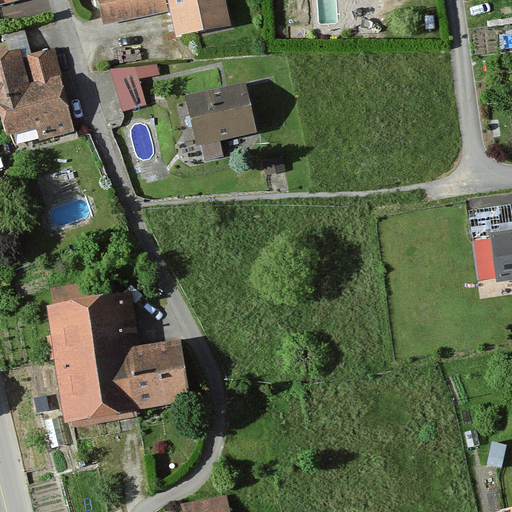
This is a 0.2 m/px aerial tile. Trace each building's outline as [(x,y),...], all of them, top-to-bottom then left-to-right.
[(224,31),(217,0),(92,0),(98,30),(163,17),(168,42),(224,31)] [(22,61),(31,58),(24,30),(3,35),(9,58),(21,55),(22,61)] [(76,136),(54,52),(31,58),(22,61),(21,55),(9,58),(0,60),(0,108),(12,153),(76,136)] [(151,72),(107,75),(117,116),(143,110),(137,85),(154,81),(151,72)] [(248,140),(237,89),(179,101),(190,150),(195,149),(198,163),(218,159),(216,147),(248,140)] [(282,177),(278,162),(259,167),(262,181),(282,177)] [(511,233),(489,236),(496,285),(511,282),(511,233)] [(56,299),(86,295),(84,280),(54,284),(56,299)] [(127,300),(37,312),(54,434),(132,424),(131,417),(185,410),(176,341),(133,347),(127,300)] [(181,511),(231,511),(228,494),(180,504),(181,511)]
